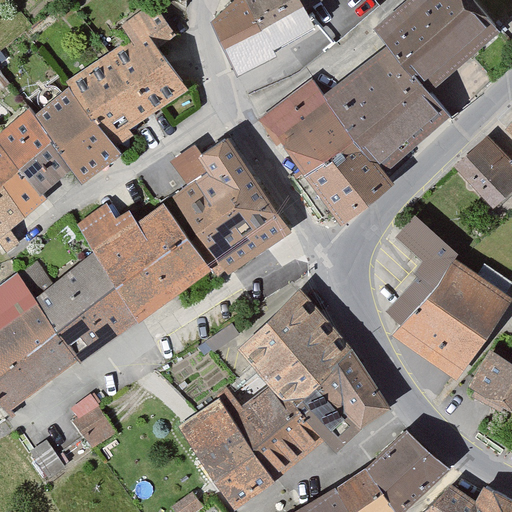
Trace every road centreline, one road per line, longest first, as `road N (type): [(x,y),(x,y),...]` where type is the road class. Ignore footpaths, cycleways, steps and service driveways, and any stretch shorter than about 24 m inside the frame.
road 1 (residential): [(347,264),(308,227),(231,104),(207,59),(205,0)]
road 2 (residential): [(347,264),(360,316),(407,399),(444,439),(511,477)]
road 3 (residential): [(511,82),(363,232),(347,264)]
road 4 (unknown): [(246,511),(326,468),(407,399)]
